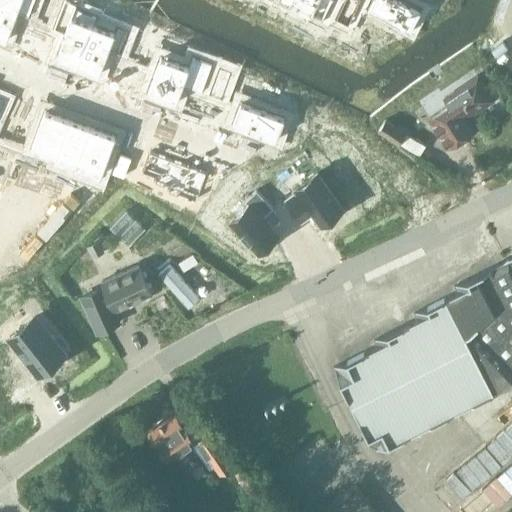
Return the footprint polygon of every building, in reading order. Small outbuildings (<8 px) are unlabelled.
[(0,0),(0,36),(7,39),(18,11),(29,16),(35,0),(0,0)] [(75,0),(63,0),(53,27),(65,31),(55,56),(77,65),(97,14),(76,6),(78,1),(75,0)] [(291,0),(289,5),(290,6),(292,0),(297,0),(313,7),(310,13),(323,19),(332,0),(291,0)] [(345,0),(337,17),(349,23),(359,0),(345,0)] [(408,0),(371,0),(368,7),(411,29),(422,7),(408,0)] [(97,14),(77,65),(100,73),(109,49),(121,53),(130,30),(117,25),(115,30),(95,22),(98,14),(97,14)] [(161,54),(147,91),(177,102),(184,84),(203,91),(214,62),(193,54),(189,64),(161,54)] [(220,66),(210,93),(222,98),(232,70),(220,66)] [(449,146),(459,140),(473,130),(464,116),(490,100),(474,76),(444,97),(448,104),(427,118),(447,147),(449,146)] [(241,99),(232,122),(277,139),(286,116),(241,99)] [(410,100),(403,105),(404,107),(410,115),(417,110),(411,102),(410,100)] [(45,107),(30,147),(55,156),(69,116),(45,107)] [(55,156),(53,162),(76,170),(93,124),(69,116),(55,156)] [(378,131),(398,145),(406,133),(386,120),(378,131)] [(93,124),(76,170),(100,179),(117,133),(93,124)] [(363,141),(337,159),(368,201),(383,190),(381,187),(401,172),(384,149),(374,156),(363,141)] [(150,149),(141,172),(154,176),(153,180),(168,186),(167,189),(197,200),(208,170),(150,149)] [(297,190),(287,197),(302,218),(312,211),(321,223),(343,207),(317,171),(295,188),(297,190)] [(36,177),(33,184),(44,188),(47,181),(36,177)] [(47,181),(44,188),(55,193),(58,185),(47,181)] [(69,184),(65,196),(72,199),(76,187),(69,184)] [(249,203),(230,221),(258,252),(264,246),(267,249),(279,238),(276,235),(279,233),(266,219),(263,216),(273,206),(257,188),(246,199),(249,203)] [(97,239),(87,245),(93,255),(103,250),(97,239)] [(372,347),(330,369),(374,451),(511,381),(511,257),(503,261),(449,288),(452,293),(409,315),(412,320),(370,342),(372,347)] [(137,265),(118,274),(101,282),(103,287),(80,298),(96,333),(119,322),(114,310),(150,293),(137,265)] [(26,337),(16,344),(38,372),(64,352),(36,316),(19,329),(26,337)] [(173,413),(146,431),(167,461),(191,444),(209,470),(214,466),(219,474),(233,465),(210,432),(199,439),(190,426),(185,429),(173,413)] [(250,492),(264,482),(249,461),(235,470),(250,492)] [(325,511),(373,511),(353,488),(325,511)]
